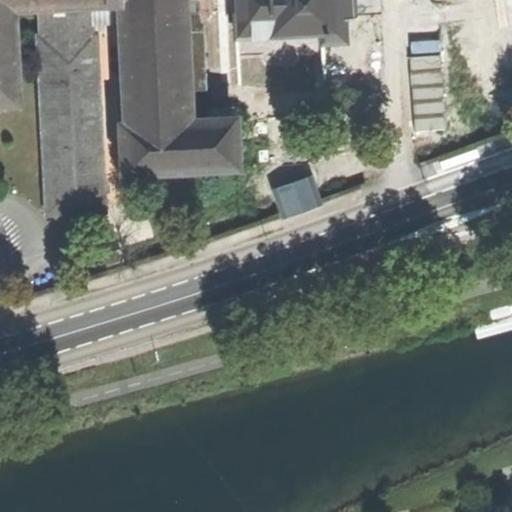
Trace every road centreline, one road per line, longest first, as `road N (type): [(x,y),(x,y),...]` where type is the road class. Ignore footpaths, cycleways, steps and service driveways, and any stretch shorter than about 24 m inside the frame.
road 1 (secondary): [(511,183),(0,351)]
road 2 (unknown): [(406,0),(421,214)]
